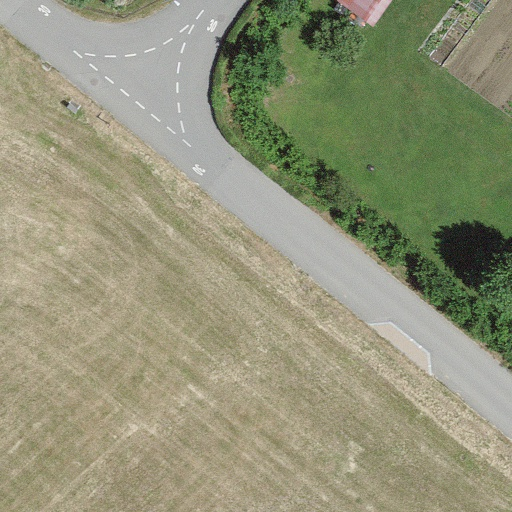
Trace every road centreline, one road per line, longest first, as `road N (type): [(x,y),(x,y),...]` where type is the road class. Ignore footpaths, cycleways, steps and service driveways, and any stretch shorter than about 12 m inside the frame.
road 1 (unclassified): [(511,417),(140,100)]
road 2 (unclassified): [(140,100),(15,0)]
road 3 (unclassified): [(140,100),(219,0)]
